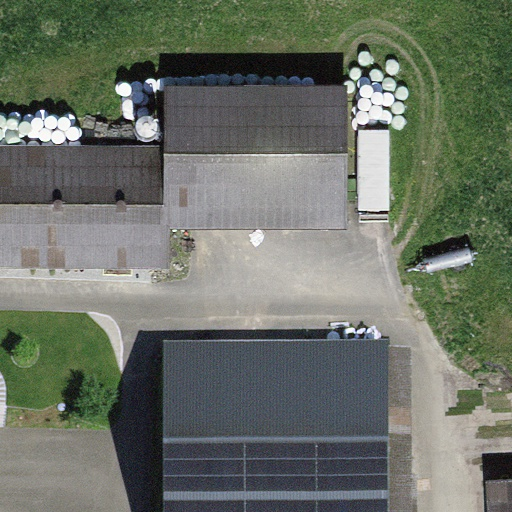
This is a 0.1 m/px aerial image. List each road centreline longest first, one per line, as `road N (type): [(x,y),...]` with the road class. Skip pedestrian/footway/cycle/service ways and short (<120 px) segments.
road 1 (track): [(445,511),(439,410),(391,317),(0,298)]
road 2 (track): [(131,302),(127,511)]
